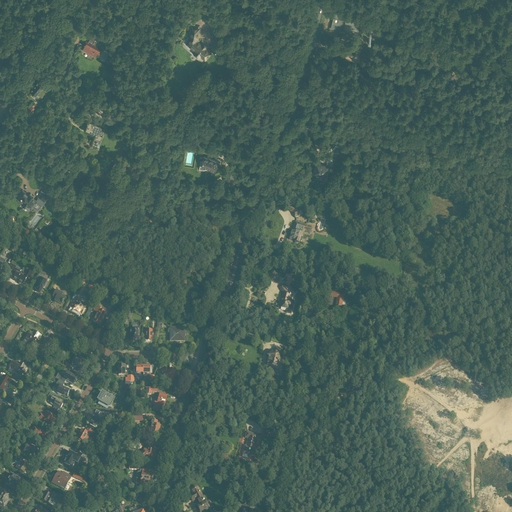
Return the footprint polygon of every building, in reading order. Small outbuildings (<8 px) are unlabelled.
[(339,30),(344,13),(336,11),(331,28),(339,30)] [(201,45),(197,41),(199,29),(193,28),(190,41),(189,42),(192,46),(191,47),(195,51),(194,52),(195,53),(194,54),(197,57),(198,56),(199,57),(201,56),(205,60),(208,57),(207,56),(210,53),(205,49),(206,48),(202,45),(201,45)] [(100,49),(104,40),(93,34),(88,42),(85,40),(83,45),(84,46),(82,50),(95,57),(97,52),(99,53),(101,50),(100,49)] [(37,92),(43,95),(45,90),(46,91),(47,91),(49,87),(48,87),(43,83),(45,82),(41,78),(34,87),(35,88),(34,89),(31,91),(35,95),(37,92)] [(35,105),(32,102),(26,109),(31,114),(35,109),(33,107),(35,105)] [(101,129),(98,128),(99,127),(99,126),(93,124),(89,122),(88,122),(87,123),(87,124),(87,125),(85,129),(95,134),(94,134),(94,135),(95,135),(96,136),(94,141),(96,142),(96,143),(97,143),(97,142),(99,143),(102,136),(100,135),(100,134),(101,134),(102,131),(103,130),(102,129),(101,129)] [(327,166),(317,163),(314,173),(316,174),(319,175),(319,174),(321,175),(320,179),(325,180),(326,176),(329,164),(332,165),(333,162),(334,162),(335,156),(329,154),(327,161),(328,161),(327,166)] [(203,161),(201,161),(200,169),(202,169),(203,169),(205,169),(208,169),(208,168),(210,169),(214,171),(220,163),(215,160),(209,158),(204,156),(203,161)] [(127,181),(136,167),(130,164),(127,169),(122,167),(117,175),(127,181)] [(232,186),(237,181),(231,175),(226,180),(232,186)] [(66,196),(73,184),(68,181),(60,193),(66,196)] [(19,196),(17,199),(22,203),(21,204),(26,207),(27,206),(31,209),(33,206),(34,207),(37,210),(41,204),(37,201),(32,198),(33,197),(29,193),(28,194),(22,190),(18,195),(19,196)] [(47,198),(41,194),(38,197),(44,202),(47,198)] [(91,208),(97,203),(88,195),(83,200),(91,208)] [(69,213),(72,209),(66,204),(63,208),(69,213)] [(296,218),(303,214),(300,209),(293,213),(296,218)] [(294,241),(295,242),(296,243),(297,244),(298,244),(299,243),(300,243),(302,238),(303,238),(305,232),(310,233),(310,232),(311,232),(312,229),(311,228),(312,227),(296,222),(291,237),(290,240),(294,241)] [(15,260),(20,248),(17,246),(13,254),(14,254),(12,258),(15,260)] [(21,270),(15,268),(10,265),(7,271),(15,275),(13,279),(23,285),(27,277),(29,278),(32,272),(28,270),(25,276),(19,273),(21,270)] [(329,276),(331,271),(323,268),(321,273),(329,276)] [(272,280),(278,277),(274,271),(269,274),(272,280)] [(35,290),(37,291),(40,293),(43,287),(44,287),(47,282),(46,282),(43,280),(44,277),(38,274),(35,279),(38,281),(34,288),(36,288),(35,290)] [(280,288),(283,294),(280,308),(287,309),(286,314),(292,315),(295,302),(291,301),(290,300),(291,297),(290,297),(289,294),(288,294),(283,286),(282,286),(280,287),(280,288)] [(61,305),(65,297),(62,295),(63,294),(56,290),(52,297),(55,299),(54,301),(61,305)] [(344,295),(329,292),(328,297),(337,298),(336,307),(341,308),(342,305),(345,306),(346,302),(343,301),(344,295)] [(85,309),(75,303),(74,304),(72,303),(70,308),(72,309),(72,311),(75,313),(75,314),(78,315),(78,314),(81,316),(85,309)] [(96,313),(92,321),(100,326),(103,320),(102,320),(105,313),(106,314),(108,311),(101,308),(97,306),(94,311),(96,313)] [(139,341),(139,328),(130,328),(130,336),(129,336),(129,337),(130,338),(130,339),(129,339),(129,340),(130,340),(130,341),(139,341)] [(180,329),(180,328),(173,328),(173,329),(170,329),(170,333),(170,337),(171,337),(171,341),(175,341),(175,342),(180,342),(180,340),(184,340),(184,333),(185,333),(185,329),(180,329)] [(38,340),(41,335),(34,331),(31,336),(28,334),(24,341),(28,343),(29,343),(33,345),(36,339),(38,340)] [(47,353),(53,343),(46,339),(43,345),(40,344),(37,350),(40,352),(42,350),(47,353)] [(277,353),(274,352),(274,353),(272,353),(269,355),(271,359),(270,364),(269,364),(268,370),(276,371),(275,372),(280,373),(281,363),(280,363),(281,354),(277,353)] [(84,367),(84,366),(86,366),(87,364),(86,362),(81,360),(81,359),(75,356),(72,360),(73,361),(72,364),(74,365),(73,366),(81,370),(83,367),(84,367)] [(10,369),(8,372),(13,375),(14,372),(19,376),(21,377),(24,373),(22,372),(23,369),(24,370),(26,366),(20,363),(19,365),(12,361),(8,368),(10,369)] [(143,366),(143,374),(143,377),(146,377),(146,374),(152,374),(152,367),(150,367),(150,366),(146,366),(143,366)] [(167,371),(165,368),(160,371),(169,383),(172,380),(174,382),(176,382),(177,381),(178,379),(177,377),(171,368),(167,371)] [(72,374),(69,372),(68,373),(67,372),(65,377),(61,375),(58,380),(64,384),(66,381),(73,385),(74,383),(74,384),(77,380),(76,379),(77,378),(71,375),(72,374)] [(0,392),(0,393),(1,392),(2,391),(4,393),(8,386),(11,381),(4,376),(3,378),(2,378),(0,381),(0,392)] [(68,397),(70,393),(69,392),(70,391),(62,387),(64,384),(58,380),(58,381),(55,387),(59,388),(56,393),(57,394),(61,396),(61,395),(66,398),(67,396),(68,397)] [(60,409),(63,404),(57,400),(58,397),(50,393),(48,397),(52,399),(51,400),(50,402),(50,403),(50,404),(53,406),(60,409)] [(98,401),(104,404),(109,407),(113,399),(102,393),(98,401)] [(159,410),(160,408),(164,409),(167,396),(159,394),(157,403),(155,403),(153,409),(159,410)] [(26,416),(28,413),(23,411),(24,410),(21,408),(18,413),(26,416)] [(55,416),(46,411),(44,415),(43,415),(43,416),(40,414),(38,418),(42,420),(48,423),(51,425),(54,419),(55,416)] [(96,415),(91,413),(87,420),(93,424),(92,425),(96,427),(97,426),(101,419),(108,419),(109,415),(102,414),(98,412),(96,415)] [(158,434),(160,426),(156,425),(157,422),(151,420),(150,425),(152,425),(150,433),(158,434)] [(42,441),(46,434),(33,427),(32,430),(32,431),(30,434),(34,436),(34,437),(38,439),(38,438),(42,441)] [(14,439),(17,433),(8,428),(6,433),(9,435),(8,436),(14,439)] [(87,430),(86,432),(82,430),(77,438),(83,442),(84,439),(87,440),(93,429),(91,428),(89,431),(87,430)] [(255,449),(258,436),(247,433),(246,438),(249,439),(248,441),(249,441),(248,445),(247,445),(247,447),(245,446),(243,454),(249,455),(248,458),(254,459),(256,449),(255,449)] [(32,457),(36,450),(26,444),(24,447),(26,448),(24,452),(32,457)] [(154,451),(155,447),(148,445),(147,450),(144,449),(142,458),(150,460),(150,459),(153,460),(155,451),(154,451)] [(67,457),(66,457),(63,464),(72,468),(74,464),(77,465),(76,465),(80,458),(81,455),(76,452),(74,455),(69,452),(67,457)] [(24,458),(15,453),(14,456),(21,460),(18,465),(20,466),(18,469),(24,473),(28,466),(21,462),(24,458)] [(138,473),(137,480),(141,481),(140,483),(140,485),(144,486),(145,483),(149,484),(150,475),(149,475),(150,471),(143,470),(142,471),(140,470),(139,473),(138,473)] [(84,483),(86,479),(74,473),(72,477),(84,483)] [(61,477),(57,474),(52,483),(64,490),(70,479),(62,474),(61,477)] [(20,480),(13,476),(11,475),(9,478),(7,477),(5,480),(7,481),(5,484),(14,489),(20,480)] [(4,490),(0,487),(0,497),(7,501),(10,495),(8,494),(9,491),(5,488),(4,490)] [(194,494),(190,496),(192,501),(196,499),(198,502),(200,505),(196,506),(199,511),(214,511),(215,511),(215,510),(211,502),(210,501),(209,501),(208,501),(206,502),(199,489),(198,489),(198,488),(197,488),(197,487),(196,487),(195,487),(194,487),(193,488),(192,489),(192,490),(192,491),(192,492),(193,492),(193,493),(194,494)] [(58,497),(50,492),(48,495),(45,493),(41,500),(46,503),(50,505),(54,499),(65,505),(68,500),(59,495),(58,497)]
